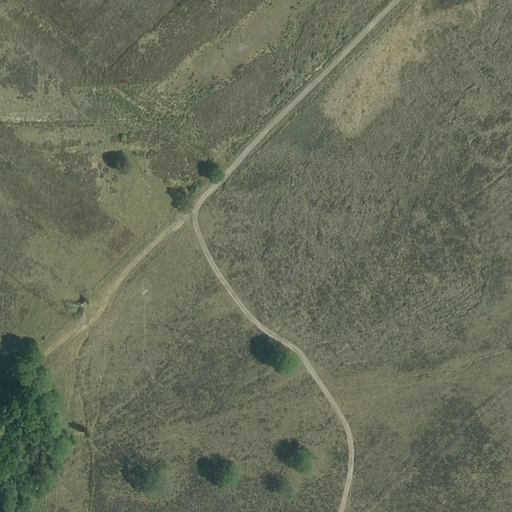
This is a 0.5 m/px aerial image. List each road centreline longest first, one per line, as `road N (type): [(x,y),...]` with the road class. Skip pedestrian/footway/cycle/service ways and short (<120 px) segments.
road 1 (track): [(399,0),(0,393)]
road 2 (track): [(194,203),(223,272),(295,342),(349,430),(337,511)]
